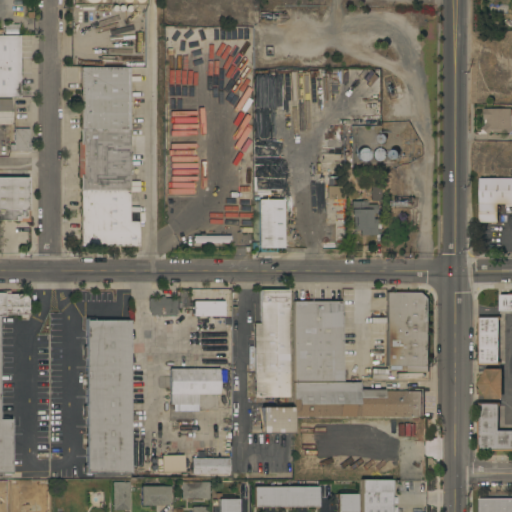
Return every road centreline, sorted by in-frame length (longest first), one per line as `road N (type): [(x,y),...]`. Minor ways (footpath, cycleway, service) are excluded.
road 1 (tertiary): [(454,511),(456,0)]
road 2 (residential): [(0,272),(511,271)]
road 3 (residential): [(53,272),(53,0)]
